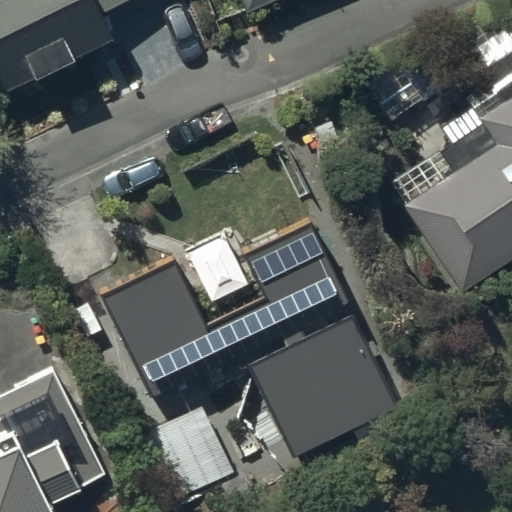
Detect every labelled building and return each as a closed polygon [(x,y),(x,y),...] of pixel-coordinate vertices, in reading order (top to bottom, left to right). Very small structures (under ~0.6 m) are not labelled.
[(107,0),(0,0),(0,87),(115,34),(101,3),(107,0)] [(409,193),(402,198),(461,284),(511,249),(511,26),(497,6),(455,37),(492,88),(439,121),(450,138),(438,146),(442,152),(399,179),(409,193)] [(387,112),(451,72),(427,33),(362,74),(387,112)] [(0,511),(59,511),(52,495),(106,469),(57,364),(0,390),(0,511)] [(235,470),(204,403),(136,434),(167,500),(235,470)]
